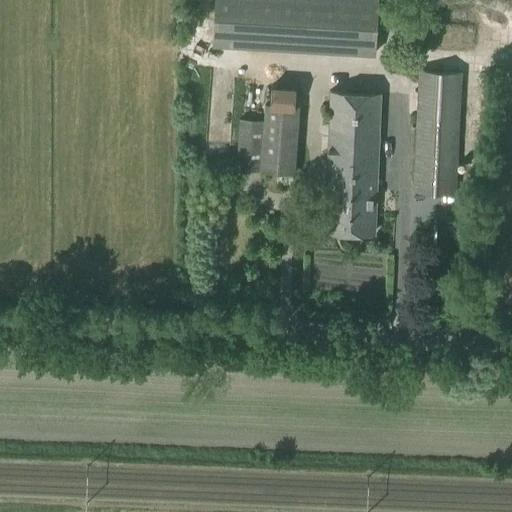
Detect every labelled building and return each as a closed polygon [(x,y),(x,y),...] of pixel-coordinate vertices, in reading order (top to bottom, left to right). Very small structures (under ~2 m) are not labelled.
[(373,53),(375,0),(212,0),(211,44),(373,53)] [(456,194),(462,72),(418,69),(412,191),(456,194)] [(293,106),(294,88),(269,86),(268,104),(264,103),(262,122),(240,120),(236,168),(293,172),(298,106),(293,106)] [(245,89),(246,109),(254,109),(254,89),(245,89)] [(329,90),(324,209),(323,232),(375,234),(381,92),(329,90)]
